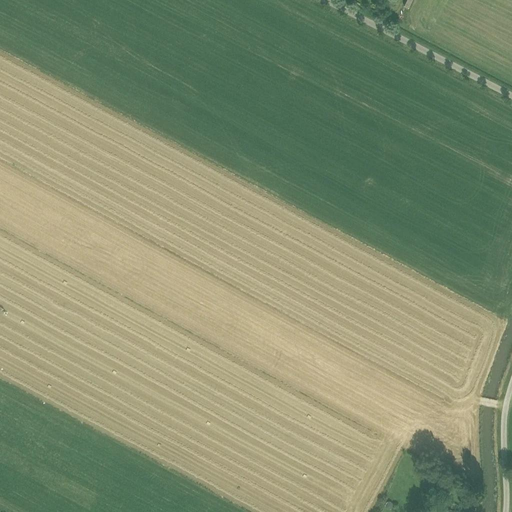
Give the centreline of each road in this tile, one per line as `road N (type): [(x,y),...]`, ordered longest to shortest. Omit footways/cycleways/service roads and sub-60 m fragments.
road 1 (unclassified): [(511,95),(328,0)]
road 2 (unclassified): [(505,511),(502,433),(511,381)]
